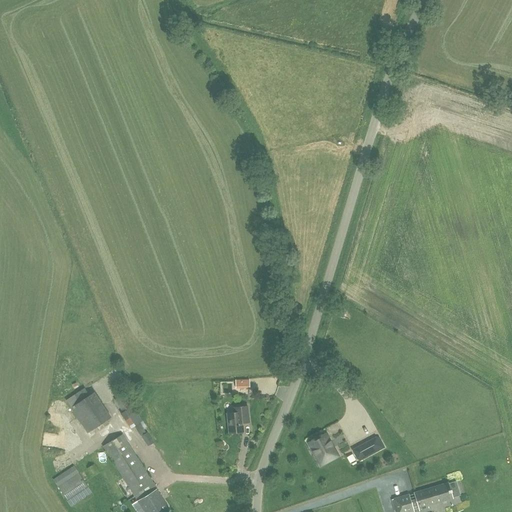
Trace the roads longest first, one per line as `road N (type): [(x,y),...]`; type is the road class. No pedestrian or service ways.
road 1 (unclassified): [(256,511),(258,479),(307,348),(385,83),(424,0)]
road 2 (track): [(307,348),(285,290),(258,134),(178,0)]
